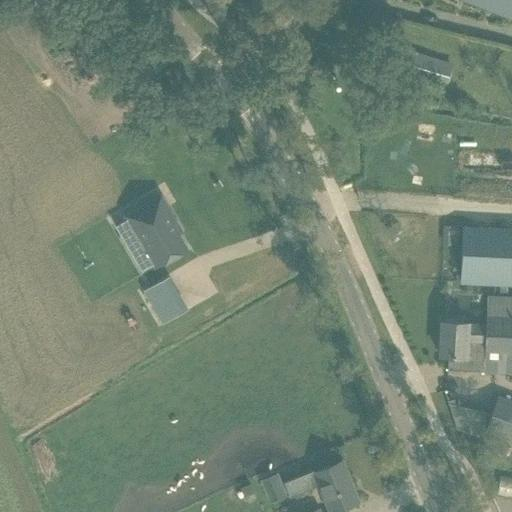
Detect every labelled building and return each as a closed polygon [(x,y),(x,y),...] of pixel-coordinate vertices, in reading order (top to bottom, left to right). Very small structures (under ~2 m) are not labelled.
[(511,0),(458,0),(511,20),(511,17),(511,0)] [(160,197),(126,218),(156,267),(187,249),(178,234),(173,227),(177,225),(160,197)] [(457,283),(511,285),(511,229),(462,227),(459,278),(457,278),(457,283)] [(165,281),(180,315),(221,296),(206,262),(165,281)] [(134,295),(127,298),(132,306),(139,303),(148,298),(143,290),(134,295)] [(482,364),(482,372),(511,373),(511,297),(486,297),(485,325),(467,324),(441,322),(439,356),(447,356),(446,370),(465,371),(466,363),(482,364)] [(484,432),(503,439),(511,442),(511,401),(497,396),(484,432)] [(289,498),(318,486),(329,511),(332,511),(357,502),(341,461),(314,472),(314,471),(283,483),(289,498)] [(249,486),(240,490),(243,497),(253,493),(250,485),(249,486)]
